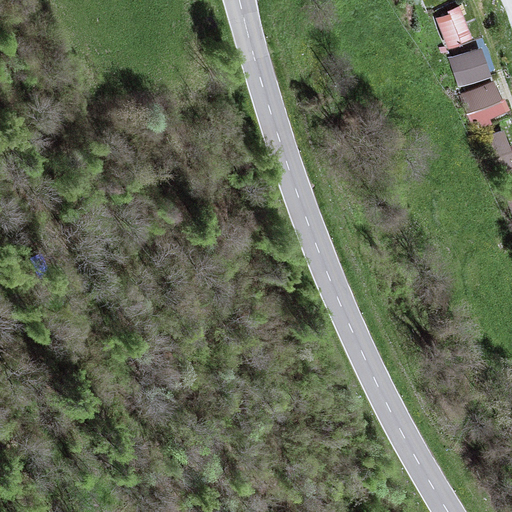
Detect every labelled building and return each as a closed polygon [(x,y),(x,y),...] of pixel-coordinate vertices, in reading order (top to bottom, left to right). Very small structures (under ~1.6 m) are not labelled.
[(447,9),(425,18),(438,49),(460,40),(447,9)] [(466,51),(442,61),(453,86),(476,77),(466,51)] [(483,83),(458,93),(470,122),(495,112),(483,83)] [(491,133),(476,138),(491,178),(506,172),(491,133)] [(511,189),(497,195),(511,235),(511,189)]
